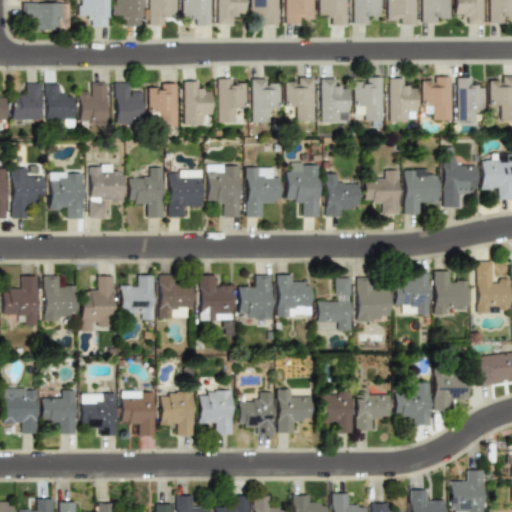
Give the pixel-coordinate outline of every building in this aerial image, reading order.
[(77,0),(77,15),(85,15),(85,25),(104,25),(103,0),(77,0)] [(110,0),(110,13),(119,14),(119,25),(137,25),(137,0),(110,0)] [(173,0),(143,0),(144,24),(163,24),(163,14),(173,14),(173,0)] [(177,0),(177,16),(187,16),(187,25),(207,25),(207,0),(177,0)] [(212,0),(212,23),(231,23),(231,12),(241,12),(241,0),(212,0)] [(274,24),(273,0),(245,0),(245,13),(255,13),(255,24),(274,24)] [(280,0),(280,22),(309,22),(309,0),(280,0)] [(313,0),(313,13),(322,13),(322,23),(342,23),(342,0),(313,0)] [(347,0),(347,22),(366,22),(366,12),(376,12),(376,0),(347,0)] [(382,0),(382,23),(410,23),(410,0),(382,0)] [(445,22),(445,0),(415,0),(415,22),(445,22)] [(450,0),(450,12),(459,12),(459,23),(478,23),(478,0),(450,0)] [(511,0),(484,0),(484,22),(511,22),(511,0)] [(28,29),(59,29),(59,1),(19,1),(19,12),(28,12),(28,29)] [(511,75),(484,75),(484,109),(495,109),(495,120),(511,120),(511,75)] [(280,76),(280,109),(290,109),(290,120),(309,120),(309,76),(280,76)] [(378,76),(347,76),(347,118),(368,118),(368,126),(378,126),(378,76)] [(416,109),(426,109),(426,120),(446,120),(446,76),(416,76),(416,109)] [(450,76),(451,120),(470,120),(470,110),(480,110),(480,87),(469,87),(469,76),(450,76)] [(212,77),(212,122),(232,122),(232,110),(242,110),(242,77),(212,77)] [(247,121),(266,121),(266,110),(276,110),(276,77),(247,77),(247,121)] [(315,121),(344,121),(344,88),(334,88),(334,77),(315,77),(315,121)] [(402,122),(402,110),(412,110),(412,87),(402,87),(402,77),(383,77),(383,122),(402,122)] [(198,124),(198,113),(207,113),(207,91),(198,91),(198,80),(179,80),(179,124),(198,124)] [(37,82),(17,82),(17,95),(8,95),(8,119),(37,119),(37,82)] [(70,119),(70,94),(61,94),(61,82),(41,82),(41,119),(70,119)] [(75,94),(75,120),(103,120),(103,82),(85,82),(85,94),(75,94)] [(111,121),(138,121),(138,92),(130,92),(130,82),(111,82),(111,121)] [(174,126),(174,82),(143,82),(143,114),(153,114),(153,126),(174,126)] [(511,154),(486,153),(485,162),(477,162),(476,188),(490,188),(490,198),(511,199),(511,154)] [(472,166),(450,167),(450,157),(438,157),(438,206),(460,206),(460,187),(473,187),(472,166)] [(281,162),(281,204),(293,204),(293,216),(314,216),(314,161),(281,162)] [(85,217),(99,217),(99,198),(120,197),(120,174),(109,174),(109,163),(85,164),(85,217)] [(202,165),(202,205),(224,205),(224,216),(236,216),(236,165),(202,165)] [(160,217),(159,167),(148,167),(148,176),(124,176),(124,206),(139,206),(139,217),(160,217)] [(276,176),(266,176),(266,167),(241,167),(241,216),(253,216),(253,205),(276,205),(276,176)] [(28,168),(7,168),(7,217),(19,218),(19,208),(30,208),(30,197),(41,197),(41,177),(28,177),(28,168)] [(398,168),(399,213),(412,213),(412,203),(433,202),(432,168),(398,168)] [(359,203),(374,203),(375,213),(395,213),(394,169),(381,169),(382,179),(359,180),(359,203)] [(164,172),(164,217),(185,217),(185,206),(198,206),(198,172),(164,172)] [(68,207),(68,218),(79,218),(79,173),(54,173),(54,178),(47,178),(47,207),(68,207)] [(320,173),(320,216),(342,216),(342,205),(355,205),(355,183),(330,183),(330,173),(320,173)] [(472,312),(506,312),(506,280),(490,280),(490,260),(471,261),(472,312)] [(429,314),(464,314),(464,280),(449,280),(449,270),(429,270),(429,314)] [(425,271),(404,271),(404,282),(390,282),(390,304),(399,304),(399,314),(425,314),(425,271)] [(176,273),(154,274),(154,318),(189,317),(189,284),(176,284),(176,273)] [(272,316),(307,316),(307,284),(294,284),(294,273),(272,273),(272,316)] [(129,285),(116,285),(116,311),(128,311),(128,319),(151,319),(151,274),(129,274),(129,285)] [(229,285),(217,284),(217,274),(195,274),(195,320),(229,321),(229,285)] [(234,285),(234,319),(267,319),(267,274),(245,274),(245,285),(234,285)] [(0,315),(18,315),(18,325),(34,324),(34,275),(13,275),(13,285),(0,285),(0,315)] [(72,286),(59,286),(59,275),(39,275),(39,320),(72,320),(72,286)] [(109,275),(88,275),(88,286),(76,286),(76,330),(110,330),(109,275)] [(313,297),(313,321),(322,321),(322,330),(347,330),(347,277),(330,277),(330,297),(313,297)] [(385,287),(363,287),(363,277),(352,277),(352,321),(385,321),(385,287)] [(473,385),(511,381),(511,351),(470,355),(473,385)] [(430,411),(441,411),(441,400),(464,400),(464,378),(445,378),(445,368),(430,368),(430,411)] [(426,425),(426,382),(410,382),(410,392),(390,393),(390,415),(404,415),(404,425),(426,425)] [(351,386),(351,431),(363,431),(363,419),(385,419),(385,396),(363,396),(363,386),(351,386)] [(0,387),(0,422),(12,423),(12,433),(34,433),(34,388),(0,387)] [(308,422),(308,399),(291,399),(291,388),(272,388),(272,432),(290,432),(290,422),(308,422)] [(38,399),(37,423),(58,423),(58,433),(71,434),(72,390),(59,390),(59,399),(38,399)] [(116,423),(137,423),(137,434),(151,434),(151,390),(116,390),(116,423)] [(194,422),(206,422),(206,433),(228,433),(228,390),(194,390),(194,422)] [(313,390),(313,422),(327,422),(327,433),(347,433),(347,390),(313,390)] [(155,391),(156,424),(168,424),(168,435),(190,435),(189,391),(155,391)] [(269,391),(255,391),(255,401),(234,401),(234,423),(255,423),(255,434),(269,434),(269,391)] [(102,435),(113,435),(113,392),(77,392),(77,424),(102,424),(102,435)] [(446,511),(480,511),(480,469),(457,469),(457,479),(446,479),(446,511)] [(441,511),(441,499),(424,499),(424,489),(407,489),(407,511),(441,511)] [(328,511),(362,511),(363,503),(348,503),(348,492),(329,492),(328,511)] [(312,494),(289,494),(289,511),(324,511),(324,504),(312,504),(312,494)] [(206,511),(206,505),(191,505),(191,495),(172,495),(172,511),(206,511)] [(245,511),(245,495),(234,495),(234,505),(211,505),(211,511),(245,511)] [(284,511),(284,505),(267,505),(267,495),(250,495),(249,511),(284,511)] [(50,511),(50,498),(30,498),(30,509),(15,509),(15,511),(50,511)] [(55,511),(77,511),(77,501),(55,501),(55,511)] [(0,511),(8,511),(8,503),(0,503),(0,511)] [(93,503),(93,511),(106,511),(106,503),(93,503)] [(385,511),(385,503),(368,503),(368,511),(385,511)]
